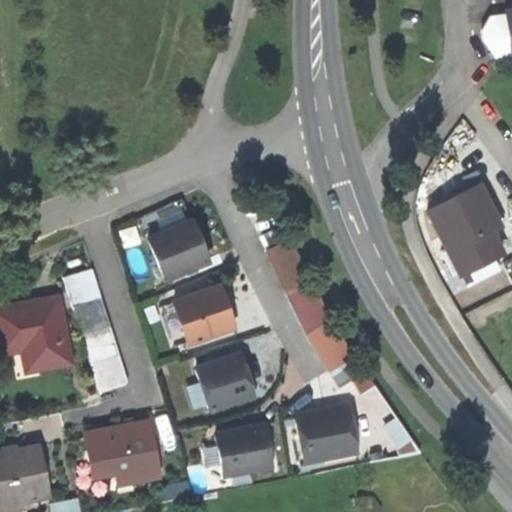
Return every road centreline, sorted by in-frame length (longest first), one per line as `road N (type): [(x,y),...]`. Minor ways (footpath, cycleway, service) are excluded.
road 1 (primary): [(511,453),(402,317),(363,238),(324,118)]
road 2 (residential): [(324,118),(217,150),(0,246)]
road 3 (track): [(217,150),(212,109),(243,0)]
